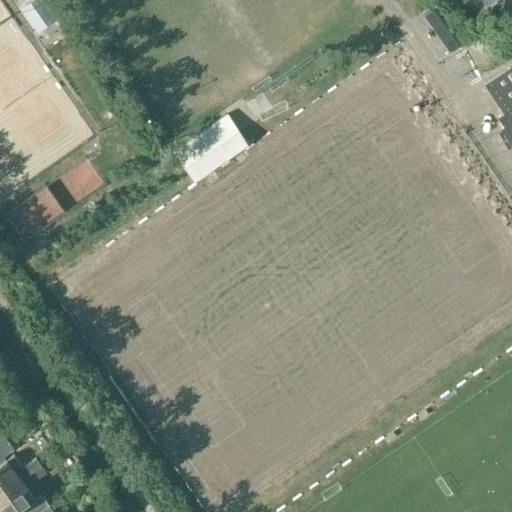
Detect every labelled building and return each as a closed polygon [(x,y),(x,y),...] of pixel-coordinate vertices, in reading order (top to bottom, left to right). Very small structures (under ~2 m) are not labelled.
[(33,33),(57,18),(44,0),(30,0),(17,9),(33,33)] [(433,8),(423,15),(450,53),(459,46),(460,45),(433,8)] [(511,65),(484,84),(503,112),(498,116),(504,126),(500,128),(511,145),(511,65)] [(4,435),(0,437),(0,456),(13,448),(4,435)] [(26,474),(40,464),(36,458),(23,467),(21,464),(14,469),(6,458),(0,462),(0,492),(20,478),(21,479),(27,475),(26,474)] [(46,472),(40,464),(26,474),(27,475),(32,482),(46,472)] [(14,511),(34,498),(21,479),(20,478),(0,492),(0,510),(1,511),(14,511)]
